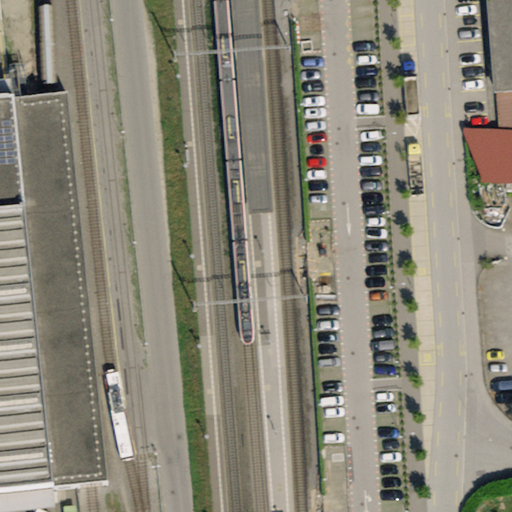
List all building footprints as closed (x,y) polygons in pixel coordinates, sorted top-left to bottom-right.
[(231,0),(248,215),(273,213),(258,0),(231,0)] [(511,0),(487,0),(494,92),(511,90),(511,0)] [(511,90),(494,92),(499,131),(511,131),(511,90)] [(0,491),(106,481),(66,93),(0,99),(0,491)] [(511,131),(499,131),(463,128),(463,134),(483,183),(511,184),(511,131)]
